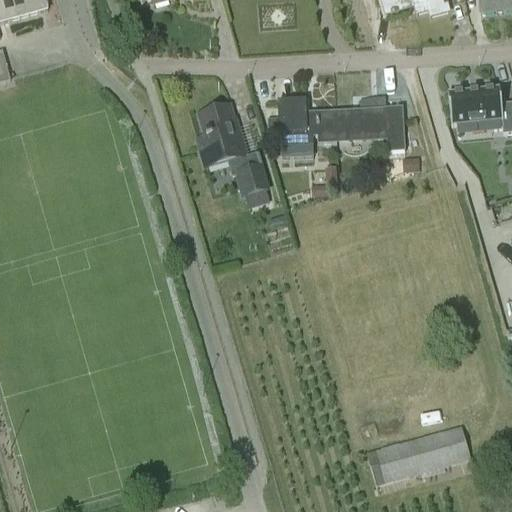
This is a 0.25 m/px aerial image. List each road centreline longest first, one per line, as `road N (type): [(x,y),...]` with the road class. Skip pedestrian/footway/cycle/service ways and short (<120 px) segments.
road 1 (residential): [(511,52),(139,68)]
road 2 (unknown): [(422,60),(506,299)]
